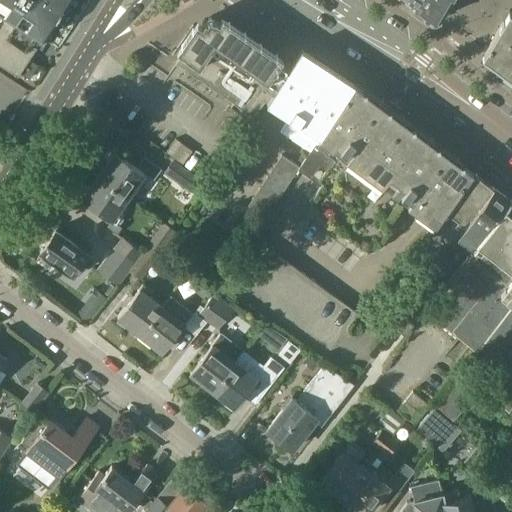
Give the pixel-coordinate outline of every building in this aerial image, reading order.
[(66,0),(0,0),(0,64),(18,76),(20,71),(29,77),(37,64),(28,59),(37,46),(33,43),(38,35),(43,38),(66,0)] [(408,0),(417,5),(414,10),(431,21),(431,22),(440,20),(439,19),(447,5),(449,0),(408,0)] [(511,12),(508,10),(482,56),(511,79),(511,12)] [(265,100),(287,69),(287,67),(276,59),(272,56),(215,18),(214,20),(209,19),(206,21),(204,20),(176,64),(255,117),(265,100)] [(347,87),(352,81),(310,54),(302,48),(288,71),(287,69),(265,100),(276,108),(288,116),(280,129),(311,149),(350,89),(347,87)] [(350,89),(311,149),(299,168),(321,184),(309,199),(312,200),(312,207),(311,209),(366,250),(367,248),(374,247),(376,249),(392,226),(389,224),(389,216),(401,199),(434,223),(472,172),(461,163),(459,165),(445,154),(443,156),(440,153),(438,142),(430,144),(430,138),(415,127),(405,129),(404,117),(399,118),(399,115),(390,109),(386,109),(387,105),(380,101),(379,97),(361,101),(360,90),(354,92),(350,89)] [(116,151),(99,175),(129,196),(138,184),(143,187),(151,176),(145,172),(116,151)] [(247,207),(246,209),(264,220),(279,198),(299,167),(281,155),(266,178),(247,207)] [(205,185),(173,161),(165,171),(198,195),(205,185)] [(473,172),(434,223),(453,238),(455,235),(456,233),(457,234),(493,187),(473,172)] [(129,196),(99,175),(82,199),(117,224),(124,213),(119,209),(129,196)] [(455,235),(472,248),(474,246),(509,200),(493,187),(457,234),(456,233),(455,235)] [(511,304),(511,200),(511,199),(425,312),(474,349),(511,304)] [(151,240),(148,245),(157,251),(160,246),(172,229),(163,223),(151,240)] [(89,253),(55,229),(40,251),(73,274),(89,253)] [(113,249),(108,255),(128,271),(133,264),(137,259),(150,269),(158,259),(156,257),(159,253),(157,251),(148,245),(144,251),(143,252),(124,238),(122,236),(113,249)] [(327,356),(359,313),(260,239),(228,283),(327,356)] [(142,332),(163,305),(149,294),(153,290),(143,282),(119,315),(142,332)] [(214,291),(203,306),(198,313),(208,321),(225,299),(214,291)] [(163,305),(142,332),(164,350),(189,317),(178,310),(182,305),(173,298),(163,305)] [(225,299),(208,321),(218,328),(235,306),(225,299)] [(511,304),(474,349),(477,352),(479,350),(511,375),(511,304)] [(87,323),(92,316),(81,308),(76,314),(87,323)] [(416,324),(404,315),(395,327),(408,336),(416,324)] [(215,338),(190,371),(214,389),(235,361),(244,349),(221,331),(215,338)] [(288,340),(278,353),(289,363),(300,349),(288,340)] [(235,361),(214,389),(236,406),(244,395),(256,404),(285,366),(271,355),(263,364),(244,349),(235,361)] [(309,354),(304,362),(313,369),(319,362),(309,354)] [(314,419),(322,426),(353,385),(325,364),(296,401),(292,398),(268,429),(292,448),(314,419)] [(511,392),(497,381),(494,386),(503,393),(496,402),(511,413),(511,392)] [(47,390),(37,382),(22,402),(32,410),(47,390)] [(430,405),(413,391),(397,411),(414,425),(430,405)] [(425,417),(417,428),(436,444),(445,434),(454,424),(434,407),(433,409),(425,417)] [(381,450),(392,436),(402,422),(387,410),(376,424),(382,429),(372,443),(381,450)] [(28,452),(19,464),(48,486),(56,476),(59,478),(60,476),(97,427),(85,418),(72,435),(50,419),(47,422),(41,417),(22,441),(29,447),(26,450),(28,452)] [(0,443),(6,448),(13,437),(0,428),(0,443)] [(392,436),(381,450),(388,456),(399,441),(392,436)] [(344,497),(366,469),(356,462),(364,451),(350,441),(321,479),(344,497)] [(405,461),(390,481),(400,488),(415,468),(405,461)] [(128,511),(157,474),(146,465),(133,482),(111,466),(104,475),(98,471),(81,493),(105,511),(110,511),(116,504),(127,511),(128,511)] [(366,469),(344,497),(364,511),(366,511),(387,485),(366,469)] [(447,511),(443,493),(442,493),(438,478),(410,485),(414,500),(407,501),(398,511),(447,511)] [(186,485),(169,506),(157,497),(145,511),(165,511),(169,508),(174,511),(199,511),(207,503),(186,485)] [(443,493),(447,511),(495,511),(492,500),(483,491),(459,497),(457,490),(443,493)]
